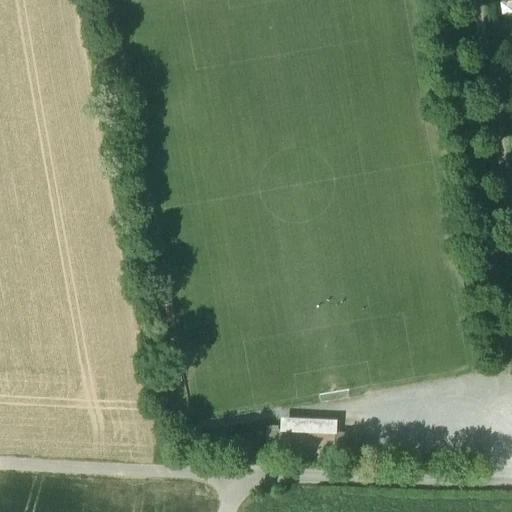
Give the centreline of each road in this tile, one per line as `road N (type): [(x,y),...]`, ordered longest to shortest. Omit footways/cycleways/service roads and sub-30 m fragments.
road 1 (unclassified): [(511,483),(243,474)]
road 2 (track): [(243,474),(0,462)]
road 3 (unclassified): [(479,0),(511,185)]
